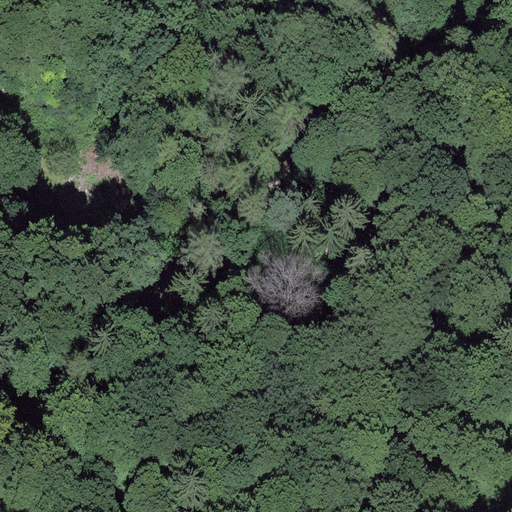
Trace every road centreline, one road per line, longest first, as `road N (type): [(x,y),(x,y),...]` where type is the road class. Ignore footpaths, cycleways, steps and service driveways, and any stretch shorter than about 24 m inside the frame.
road 1 (track): [(511,24),(449,45),(172,280),(73,374),(0,505)]
road 2 (track): [(0,104),(172,280)]
